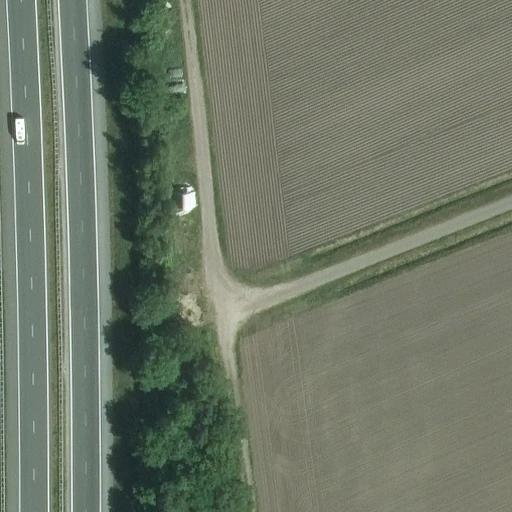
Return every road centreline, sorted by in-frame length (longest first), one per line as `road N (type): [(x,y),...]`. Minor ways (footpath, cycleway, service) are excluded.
road 1 (motorway): [(14,0),(30,511)]
road 2 (motorway): [(90,511),(76,0)]
road 3 (track): [(180,0),(220,317)]
road 4 (unclassified): [(511,203),(220,317)]
